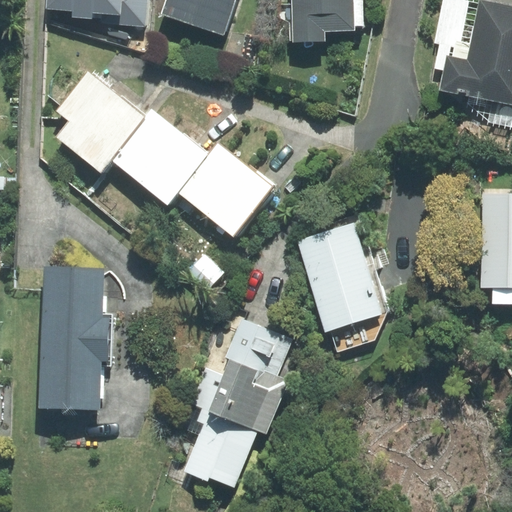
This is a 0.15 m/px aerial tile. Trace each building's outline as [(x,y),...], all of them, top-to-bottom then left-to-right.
[(47,0),(47,9),(72,11),(72,17),(100,19),(100,22),(146,26),(148,0),(47,0)] [(166,0),(162,13),(223,34),(234,0),(166,0)] [(291,0),(293,42),(325,40),(326,31),(355,30),(355,26),(363,26),(362,0),(291,0)] [(511,6),(478,0),(470,0),(470,2),(461,48),(440,44),(432,82),(440,84),(439,90),(459,94),(459,92),(466,93),(465,96),(511,105),(511,6)] [(461,48),(470,2),(461,0),(442,0),(434,43),(440,44),(461,48)] [(145,115),(88,70),(56,111),(69,121),(57,137),(101,171),(110,159),(145,115)] [(150,108),(145,115),(110,159),(167,204),(177,192),(208,153),(150,108)] [(217,141),(208,153),(177,192),(233,236),(273,186),(217,141)] [(511,189),(483,189),(481,287),(493,287),(492,303),(511,303),(511,189)] [(332,230),(298,241),(326,330),(330,329),(338,352),(375,340),(389,311),(358,213),(330,222),(332,230)] [(104,269),(44,267),(40,407),(100,409),(101,366),(110,366),(112,315),(102,314),(104,269)] [(292,340),(242,319),(227,356),(231,358),(224,376),(206,368),(191,404),(201,408),(196,421),(203,424),(183,472),(208,482),(210,478),(234,488),(258,431),(266,435),(289,381),(277,376),(292,340)]
